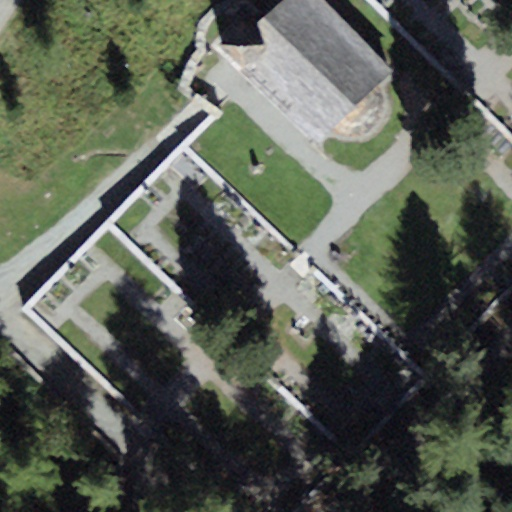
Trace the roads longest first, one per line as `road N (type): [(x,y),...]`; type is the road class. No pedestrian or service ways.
road 1 (track): [(208,511),(0,314)]
road 2 (track): [(332,511),(511,332)]
